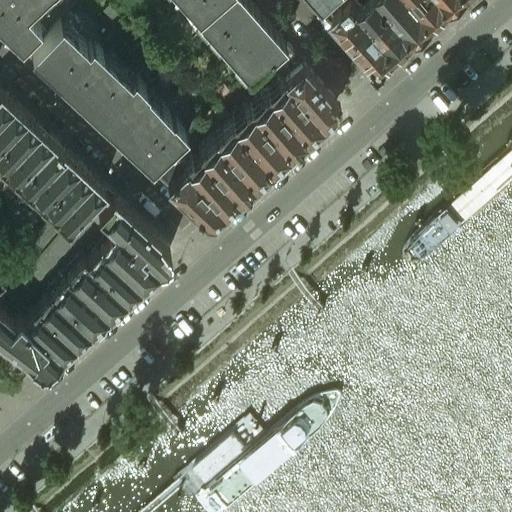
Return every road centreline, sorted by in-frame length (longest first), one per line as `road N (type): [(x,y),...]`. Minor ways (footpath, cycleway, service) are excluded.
road 1 (residential): [(0,51),(219,258)]
road 2 (residential): [(35,421),(219,258)]
road 3 (residential): [(219,258),(386,111)]
road 4 (residential): [(386,111),(511,2)]
road 5 (residential): [(386,111),(290,0)]
